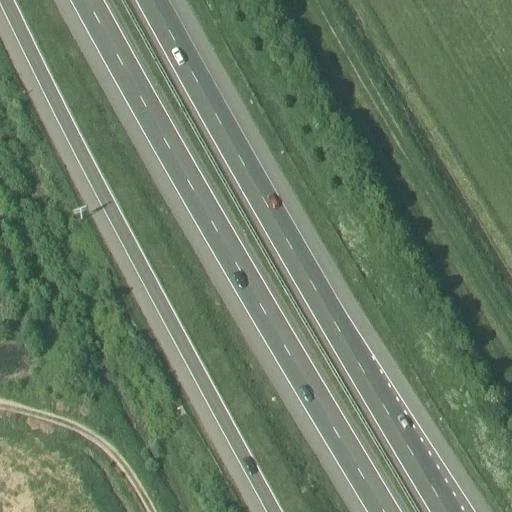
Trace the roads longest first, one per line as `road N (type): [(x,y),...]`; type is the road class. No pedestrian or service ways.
road 1 (motorway): [(84,0),(381,511)]
road 2 (motorway): [(444,511),(153,0)]
road 3 (motorway): [(3,0),(271,511)]
road 4 (track): [(146,511),(118,457),(82,431),(0,414)]
